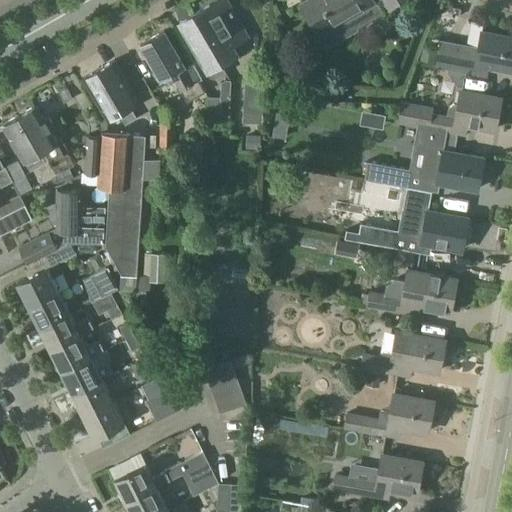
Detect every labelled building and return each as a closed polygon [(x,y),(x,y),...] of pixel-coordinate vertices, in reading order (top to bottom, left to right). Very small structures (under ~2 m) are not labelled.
[(375,3),(373,0),(309,0),(302,4),(326,44),(333,47),(359,31),(360,27),(352,16),(375,3)] [(193,14),(221,62),(237,53),(229,39),(244,31),(233,11),(224,16),(215,1),(193,14)] [(193,14),(180,22),(208,70),(212,77),(215,77),(226,71),(221,62),(193,14)] [(182,63),(163,30),(141,43),(161,78),(162,77),(166,84),(174,79),(179,91),(180,90),(187,102),(206,91),(200,80),(202,78),(192,62),(185,67),(182,63)] [(440,39),(435,67),(474,74),(476,62),(489,65),(511,68),(511,36),(482,31),(479,47),(440,39)] [(114,60),(83,78),(107,119),(118,113),(125,124),(137,117),(130,106),(138,101),(114,60)] [(209,97),(209,120),(230,120),(232,80),(225,80),(222,81),(221,97),(209,97)] [(246,82),(244,123),(264,124),(265,83),(246,82)] [(403,101),(399,123),(419,126),(447,132),(466,135),(468,124),(494,129),(499,97),(460,90),(458,103),(456,103),(451,107),(449,115),(434,113),(435,106),(403,101)] [(43,149),(57,172),(74,162),(61,137),(56,140),(36,105),(24,112),(38,136),(32,139),(39,151),(43,149)] [(175,149),(176,109),(163,109),(161,149),(175,149)] [(24,112),(3,124),(24,160),(25,159),(31,170),(33,169),(41,182),(57,172),(43,149),(39,151),(32,139),(38,136),(24,112)] [(419,126),(415,147),(431,150),(429,162),(425,179),(451,183),(476,188),(478,181),(482,182),(484,166),(480,166),(482,157),(444,150),(447,132),(419,126)] [(97,174),(97,186),(109,186),(105,244),(121,273),(136,274),(142,189),(158,190),(160,159),(144,158),(144,153),(145,134),(100,131),(100,136),(97,174)] [(86,174),(97,174),(100,136),(88,135),(86,174)] [(247,149),(260,149),(261,135),(248,135),(247,149)] [(410,176),(411,167),(368,159),(365,177),(408,184),(410,176)] [(4,163),(0,165),(0,214),(1,216),(25,204),(19,193),(2,202),(0,198),(0,186),(12,180),(4,163)] [(376,198),(402,200),(403,186),(378,184),(376,198)] [(55,231),(61,231),(82,232),(82,189),(56,188),(55,229),(55,231)] [(361,226),(358,242),(393,248),(419,252),(422,241),(435,243),(461,248),(462,240),(467,241),(470,226),(465,225),(466,217),(428,210),(429,204),(411,201),(410,203),(409,203),(403,233),(396,232),(361,226)] [(82,232),(61,231),(67,243),(68,243),(71,243),(103,243),(105,206),(82,206),(82,232)] [(61,231),(55,231),(55,229),(50,232),(49,230),(18,245),(27,263),(45,254),(67,244),(61,231)] [(67,244),(45,254),(51,266),(76,253),(71,243),(68,243),(67,244)] [(105,266),(90,273),(101,295),(117,287),(105,266)] [(16,283),(27,305),(58,289),(58,290),(69,285),(64,275),(54,281),(47,267),(16,283)] [(455,278),(409,269),(407,278),(389,275),(386,293),(369,290),(366,306),(422,316),(424,305),(449,309),(455,278)] [(58,289),(27,305),(38,326),(69,311),(58,290),(58,289)] [(121,311),(111,292),(100,297),(110,317),(121,311)] [(69,311),(38,326),(49,347),(79,332),(69,311)] [(125,336),(133,332),(127,322),(119,326),(125,336)] [(363,351),(360,367),(410,377),(413,366),(438,370),(444,339),(397,330),(392,357),(363,351)] [(79,332),(49,347),(60,369),(90,354),(103,347),(99,339),(86,345),(79,332)] [(133,332),(125,336),(132,351),(140,346),(133,332)] [(60,369),(70,391),(100,376),(101,376),(112,370),(108,360),(96,366),(90,354),(60,369)] [(146,355),(130,364),(138,380),(154,371),(146,355)] [(204,368),(208,379),(234,370),(230,359),(204,368)] [(208,379),(211,390),(238,381),(234,370),(208,379)] [(100,376),(70,391),(81,413),(112,397),(108,390),(101,376),(100,376)] [(238,381),(211,390),(215,401),(242,392),(238,381)] [(151,410),(176,397),(171,387),(146,399),(151,410)] [(219,413),(246,403),(242,392),(215,401),(219,413)] [(346,411),(343,427),(386,436),(388,424),(401,427),(426,431),(432,400),(394,393),(390,412),(379,410),(377,417),(346,411)] [(124,422),(112,397),(81,413),(93,437),(124,422)] [(176,397),(151,410),(156,421),(181,408),(176,397)] [(182,472),(207,459),(203,451),(177,463),(182,472)] [(335,472),(332,488),(374,496),(376,485),(390,487),(415,492),(421,461),(382,454),(379,472),(377,480),(352,475),(335,472)] [(188,484),(213,471),(207,459),(182,472),(188,484)] [(114,479),(125,501),(155,485),(156,487),(170,480),(165,470),(151,477),(145,464),(114,479)] [(218,483),(218,482),(213,471),(188,484),(193,495),(218,483)] [(228,511),(230,483),(218,482),(218,483),(216,511),(228,511)] [(230,483),(228,511),(240,511),(242,483),(230,483)] [(155,485),(125,501),(130,511),(158,511),(167,508),(156,487),(155,485)]
